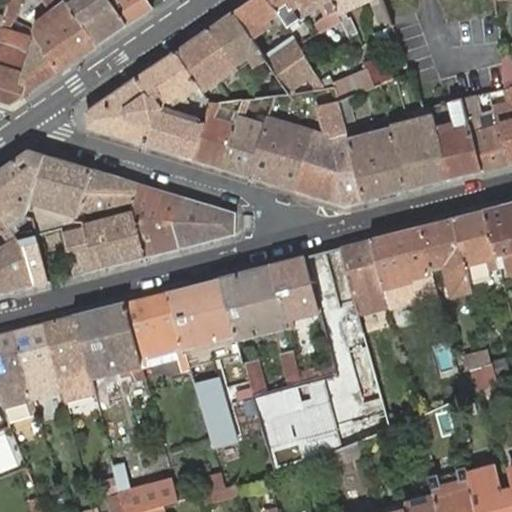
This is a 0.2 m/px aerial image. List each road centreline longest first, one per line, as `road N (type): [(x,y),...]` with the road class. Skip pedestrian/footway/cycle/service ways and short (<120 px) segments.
road 1 (residential): [(0,318),(292,235)]
road 2 (residential): [(292,235),(242,189),(25,122)]
road 3 (residential): [(292,235),(511,187)]
road 4 (tertiary): [(206,0),(25,122)]
